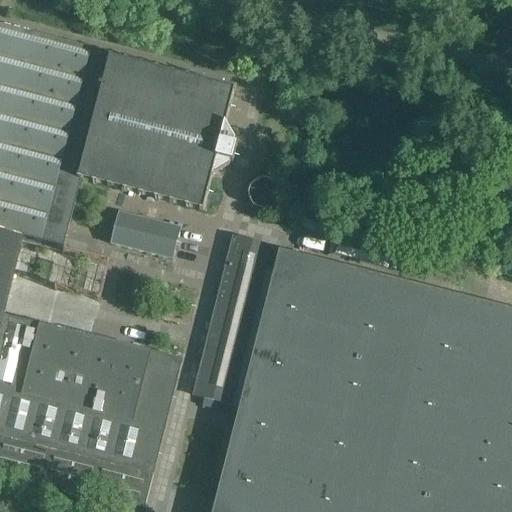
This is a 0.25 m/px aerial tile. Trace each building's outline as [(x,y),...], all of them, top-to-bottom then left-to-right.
[(108,56),(0,28),(0,233),(23,240),(61,249),(64,239),(70,212),(77,214),(74,228),(93,233),(103,196),(83,191),(80,206),(73,204),(79,180),(76,179),(108,56)] [(123,60),(123,61),(113,59),(113,58),(108,56),(76,179),(79,180),(81,180),(91,182),(91,183),(96,185),(96,184),(107,187),(107,188),(111,189),(112,188),(123,190),(122,192),(127,193),(127,192),(138,194),(138,196),(142,197),(143,196),(153,198),(153,200),(158,201),(158,200),(169,203),(169,204),(173,205),(174,204),(184,207),(184,208),(189,209),(189,208),(199,210),(199,211),(204,213),(205,208),(204,208),(207,196),(208,196),(209,191),(208,191),(211,178),(212,179),(213,176),(230,163),(232,164),(237,146),(234,146),(235,142),(226,126),(227,124),(226,123),(229,110),(230,111),(231,106),(230,106),(233,94),(234,94),(236,89),(231,88),(231,89),(221,87),(221,86),(215,84),(215,85),(205,83),(205,82),(200,80),(200,81),(190,79),(190,78),(184,76),(184,77),(174,75),(174,74),(169,72),(169,73),(159,71),(159,70),(153,68),(153,69),(143,67),(143,66),(138,64),(138,65),(128,63),(128,61),(123,60)] [(379,190),(374,210),(420,221),(425,201),(379,190)] [(181,230),(119,214),(111,245),(173,261),(181,230)] [(0,332),(4,317),(23,240),(0,233),(0,332)] [(511,511),(511,310),(279,252),(275,265),(268,263),(272,247),(235,238),(233,238),(193,396),(232,406),(265,272),(273,273),(212,511),(511,511)] [(90,339),(110,261),(61,249),(23,240),(4,317),(90,339)] [(0,473),(145,509),(181,362),(90,339),(4,317),(0,332),(0,473)] [(182,462),(193,464),(202,423),(191,420),(182,462)]
